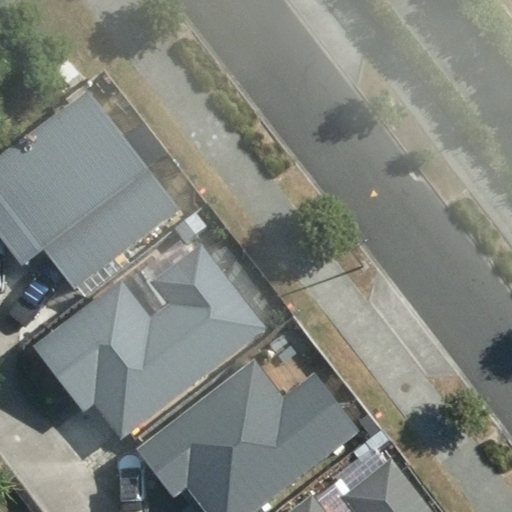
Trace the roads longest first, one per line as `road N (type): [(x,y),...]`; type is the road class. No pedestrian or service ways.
road 1 (residential): [(511,368),(228,0)]
road 2 (residential): [(1,410),(78,511)]
